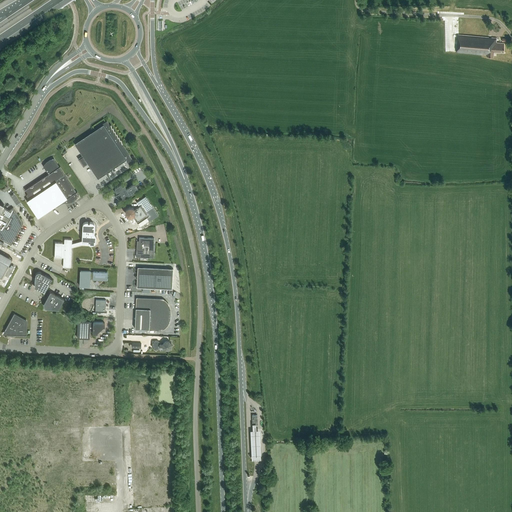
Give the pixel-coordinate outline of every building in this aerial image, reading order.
[(503,53),(504,44),(496,43),(497,39),(458,34),(457,52),(481,54),(481,53),(487,54),(486,56),(493,57),(494,52),(503,53)] [(122,144),(121,140),(120,140),(119,136),(118,137),(117,133),(116,134),(115,131),(114,131),(113,128),(112,128),(111,125),(110,126),(107,121),(102,124),(103,126),(99,128),(121,162),(125,159),(129,165),(134,162),(122,144)] [(99,128),(76,144),(84,156),(79,159),(84,165),(88,162),(98,177),(121,162),(99,128)] [(56,181),(65,175),(54,158),(53,159),(52,159),(51,159),(50,159),(49,160),(50,161),(45,164),(50,172),(56,181)] [(44,189),(56,181),(50,172),(38,181),(44,189)] [(44,189),(42,190),(38,193),(49,210),(54,207),(67,198),(69,201),(74,198),(75,199),(76,199),(77,197),(78,197),(79,195),(65,175),(56,181),(44,189)] [(38,193),(42,190),(44,189),(38,181),(25,189),(29,195),(27,196),(29,199),(38,193)] [(123,199),(130,194),(138,189),(135,185),(137,184),(134,184),(126,189),(124,185),(123,186),(121,184),(115,187),(115,188),(115,189),(115,190),(117,193),(116,194),(120,195),(123,199)] [(38,218),(49,210),(38,193),(29,199),(27,201),(38,218)] [(146,211),(152,207),(145,196),(136,202),(139,206),(134,209),(133,208),(129,207),(126,209),(125,213),(127,216),(131,217),(133,216),(138,223),(149,216),(146,211)] [(4,206),(0,203),(0,238),(11,245),(23,223),(13,208),(9,210),(3,207),(4,206)] [(83,225),(83,226),(82,241),(77,242),(77,245),(81,244),(90,245),(92,245),(93,245),(94,244),(95,244),(95,243),(96,242),(96,241),(96,236),(94,233),(95,226),(95,225),(94,224),(94,223),(93,223),(92,222),(91,222),(87,222),(86,222),(85,222),(84,223),(83,223),(83,224),(83,225)] [(154,245),(154,238),(139,237),(139,241),(137,241),(136,257),(154,258),(154,245)] [(72,239),(64,239),(64,243),(63,243),(55,242),(54,258),(62,258),(62,257),(64,257),(63,267),(71,267),(72,247),(77,245),(77,242),(72,244),(72,239)] [(0,277),(2,278),(12,259),(0,251),(0,277)] [(137,287),(172,289),(173,269),(138,267),(137,287)] [(80,271),(80,286),(90,286),(90,276),(93,276),(93,280),(97,280),(100,283),(103,280),(107,280),(107,272),(93,271),(93,272),(90,272),(90,271),(80,271)] [(35,287),(44,292),(52,279),(41,272),(40,272),(39,272),(38,272),(37,272),(37,273),(36,273),(36,274),(35,275),(35,287)] [(64,299),(55,295),(52,293),(47,301),(46,300),(44,303),(44,304),(44,305),(44,306),(44,307),(45,307),(45,308),(46,308),(47,308),(59,309),(64,299)] [(162,299),(137,298),(136,308),(135,328),(157,330),(157,329),(161,330),(164,328),(167,325),(169,321),(170,317),(170,312),(170,308),(168,305),(166,302),(162,299)] [(105,312),(106,300),(96,299),(95,311),(95,312),(107,312),(105,312)] [(14,314),(5,330),(5,331),(5,332),(5,333),(5,334),(6,334),(7,334),(7,335),(26,335),(26,321),(14,314)] [(105,323),(104,322),(93,322),(90,322),(90,321),(78,321),(77,338),(89,338),(90,331),(93,332),(94,334),(98,334),(98,332),(103,327),(105,327),(105,323)] [(152,346),(154,349),(158,349),(160,347),(163,347),(165,350),(169,350),(171,347),(171,344),(169,341),(165,341),(163,343),(160,343),(158,341),(154,341),(152,343),(152,346)] [(249,431),(251,460),(260,460),(259,431),(255,431),(255,425),(253,425),(252,425),(252,431),(249,431)]
